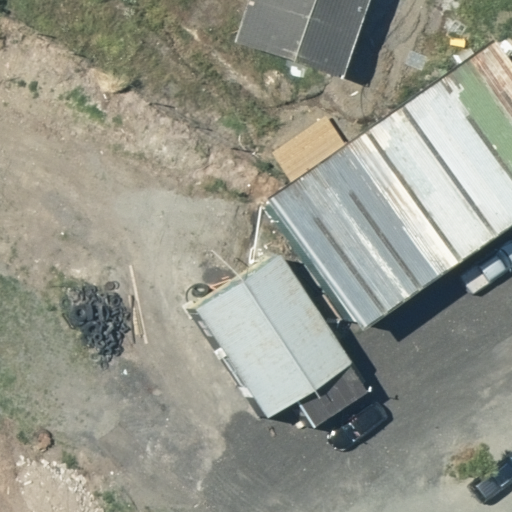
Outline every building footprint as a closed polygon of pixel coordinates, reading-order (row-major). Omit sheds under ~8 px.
[(180,0),(114,0),(178,86),(221,54),(180,0)] [(302,0),(287,0),(270,5),(310,146),(341,137),(302,0)] [(442,0),(401,0),(433,50),(463,32),(442,0)] [(407,51),(384,21),(337,56),(360,87),(407,51)] [(511,61),(496,39),(268,200),(361,331),(511,224),(511,61)] [(366,392),(276,252),(188,308),(262,422),(297,400),(314,425),(366,392)] [(130,417),(0,353),(0,429),(100,478),(130,417)] [(511,511),(511,454),(501,443),(447,495),(463,511),(511,511)]
